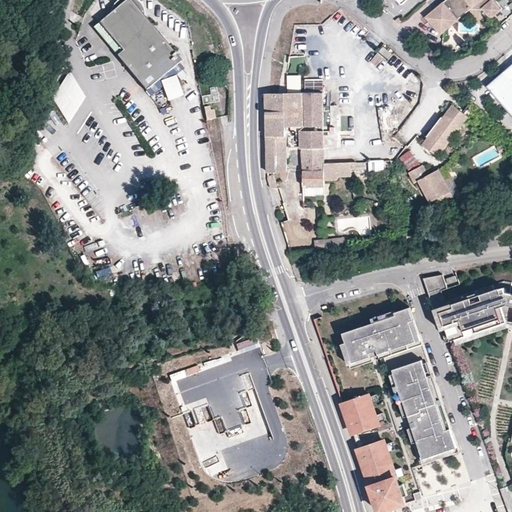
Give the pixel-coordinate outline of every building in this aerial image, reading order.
[(145,93),(163,79),(171,71),(179,64),(143,20),(143,15),(141,10),(139,6),(134,3),(130,1),(124,0),(119,2),(115,4),(112,8),(110,12),(109,16),(97,26),(121,54),(115,59),(145,93)] [(488,20),(488,19),(480,10),(491,0),(445,0),(446,5),(442,8),(436,6),(426,15),(425,23),(434,33),(440,34),(451,25),(451,18),(462,9),(465,13),(468,11),(479,10),(488,20)] [(491,0),(480,10),(488,19),(499,10),(491,0)] [(451,25),(465,13),(462,9),(451,18),(451,25)] [(92,30),(115,59),(121,54),(97,26),(92,30)] [(381,50),(378,54),(384,59),(387,55),(381,50)] [(91,68),(95,83),(117,76),(112,61),(91,68)] [(179,64),(145,93),(149,98),(183,69),(179,64)] [(511,64),(484,90),(511,122),(511,64)] [(49,103),(72,120),(91,96),(68,78),(49,103)] [(323,93),(283,94),(269,94),(264,94),(266,173),(286,173),(285,127),(301,127),(311,127),(311,140),(323,140),(323,93)] [(205,107),(207,120),(214,119),(211,106),(205,107)] [(468,119),(453,107),(421,147),(437,159),(468,119)] [(323,164),(323,140),(311,140),(311,127),(301,127),(302,164),(323,164)] [(409,173),(420,164),(409,150),(398,159),(409,173)] [(384,173),(384,161),(369,162),(369,173),(384,173)] [(303,187),(323,187),(323,175),(323,164),(302,164),(303,187)] [(350,166),(325,167),(326,183),(337,182),(339,179),(351,179),(350,166)] [(422,166),(409,173),(415,184),(419,182),(430,204),(437,200),(440,207),(453,199),(438,171),(428,176),(422,166)] [(304,224),(303,202),(285,203),(286,224),(304,224)] [(99,278),(112,275),(111,269),(98,273),(99,278)] [(443,275),(424,279),(433,305),(445,300),(442,291),(448,289),(443,275)] [(504,281),(445,300),(433,305),(446,343),(451,341),(440,308),(506,286),(504,281)] [(440,308),(451,341),(509,322),(511,322),(511,291),(511,292),(511,285),(511,282),(504,281),(506,286),(440,308)] [(384,358),(421,465),(459,452),(410,307),(337,332),(351,369),(384,358)] [(509,322),(451,341),(452,347),(508,328),(509,322)] [(255,338),(237,345),(239,351),(257,344),(255,338)] [(189,376),(202,373),(200,368),(188,371),(189,376)] [(211,416),(212,418),(242,408),(235,388),(230,390),(227,382),(203,390),(209,407),(204,409),(207,417),(211,416)] [(202,401),(203,388),(192,387),(191,400),(202,401)] [(343,402),(355,437),(381,427),(369,393),(343,402)] [(228,437),(254,429),(255,435),(266,432),(264,424),(257,426),(256,422),(227,432),(228,437)] [(359,448),(385,439),(381,427),(355,437),(359,448)] [(359,448),(380,511),(385,511),(408,505),(401,483),(415,479),(407,455),(392,460),(385,439),(359,448)] [(214,477),(225,473),(223,466),(211,470),(214,477)] [(511,511),(511,485),(498,489),(503,505),(505,511),(511,511)] [(414,493),(417,501),(422,498),(420,491),(414,493)]
